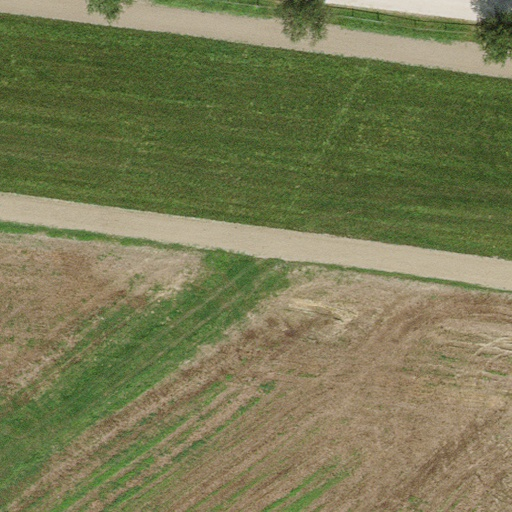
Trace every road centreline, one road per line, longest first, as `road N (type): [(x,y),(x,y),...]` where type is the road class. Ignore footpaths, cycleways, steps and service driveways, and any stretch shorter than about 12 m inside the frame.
road 1 (unknown): [(511,70),(0,4)]
road 2 (unknown): [(272,246),(0,503)]
road 3 (unknown): [(0,211),(272,246)]
road 4 (unknown): [(272,246),(511,276)]
road 5 (track): [(511,14),(372,0)]
